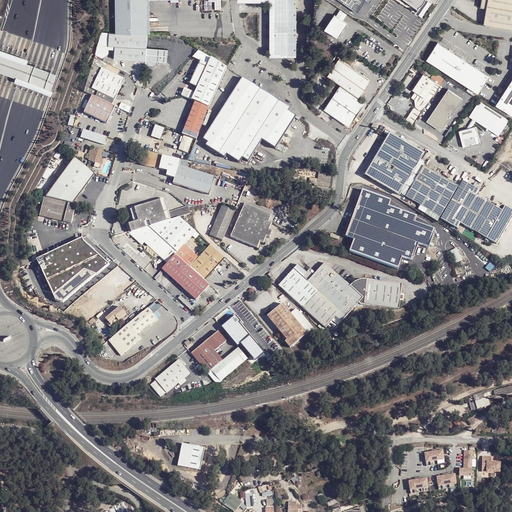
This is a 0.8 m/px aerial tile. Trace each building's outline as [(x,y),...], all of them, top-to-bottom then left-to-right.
[(186,0),(114,0),(116,33),(148,35),(148,34),(150,34),(149,2),(186,0)] [(222,10),(222,0),(209,0),(209,1),(215,2),(215,10),(222,10)] [(236,0),(237,2),(270,2),(270,55),(284,56),(294,63),(294,56),(296,56),(294,0),(236,0)] [(338,0),(352,9),(357,12),(365,0),(338,0)] [(403,0),(408,3),(419,10),(424,0),(403,0)] [(511,0),(482,0),(481,8),(487,9),(484,25),(511,29),(511,0)] [(345,15),(346,13),(339,9),(335,15),(342,20),(345,15)] [(342,20),(335,15),(333,15),(323,30),(337,38),(348,24),(342,20)] [(108,46),(109,33),(101,32),(95,53),(108,54),(108,51),(114,51),(114,46),(108,46)] [(147,48),(148,35),(116,33),(109,33),(108,46),(114,46),(114,51),(112,60),(146,62),(147,48)] [(437,42),(425,59),(476,94),(488,77),(437,42)] [(0,47),(0,70),(51,85),(56,71),(31,63),(31,59),(0,47)] [(168,50),(147,48),(146,62),(146,66),(154,66),(156,64),(157,62),(167,63),(168,50)] [(227,69),(225,67),(223,66),(216,60),(212,59),(202,54),(198,62),(189,83),(195,87),(193,92),(183,88),(179,97),(193,103),(208,107),(227,69)] [(349,67),(338,59),(326,77),(338,85),(357,98),(369,81),(349,67)] [(124,79),(100,68),(92,65),(85,92),(92,96),(112,105),(115,100),(124,79)] [(436,82),(440,85),(443,79),(434,72),(430,77),(436,81),(436,82)] [(425,99),(435,83),(422,74),(412,90),(414,92),(425,99)] [(290,105),(243,75),(241,77),(204,137),(208,140),(206,143),(225,155),(227,151),(240,159),(243,155),(249,158),(262,137),(276,145),(295,113),(288,108),(290,105)] [(511,79),(495,104),(511,115),(511,79)] [(439,85),(435,83),(425,99),(414,92),(410,97),(414,100),(415,108),(419,111),(424,107),(439,85)] [(364,103),(338,87),(323,110),(348,127),(364,103)] [(453,103),(458,96),(446,88),(441,95),(444,97),(430,116),(446,127),(459,107),(453,103)] [(112,105),(92,96),(89,102),(85,109),(83,114),(106,124),(114,107),(112,105)] [(498,136),(509,121),(479,101),(469,117),(472,120),(465,130),(459,132),(463,149),(481,144),(476,127),(471,128),(476,121),(498,136)] [(131,107),(121,103),(119,108),(129,114),(131,107)] [(196,139),(208,109),(194,104),(183,129),(188,131),(186,135),(196,139)] [(420,112),(413,107),(404,121),(411,125),(420,112)] [(153,128),(150,137),(160,140),(164,129),(154,125),(153,128)] [(104,145),(106,138),(84,130),(81,137),(104,145)] [(398,196),(400,196),(420,160),(423,154),(402,142),(403,139),(400,138),(398,140),(388,134),(364,176),(371,179),(398,196)] [(192,139),(183,136),(177,151),(186,154),(192,139)] [(92,155),(90,154),(88,160),(96,163),(98,157),(100,158),(103,150),(94,147),(93,151),(92,155)] [(157,170),(160,156),(142,151),(139,165),(157,170)] [(55,158),(63,164),(66,160),(59,154),(55,158)] [(176,166),(178,160),(160,156),(157,170),(164,172),(163,177),(172,179),(176,166)] [(47,196),(65,200),(73,202),(91,180),(94,175),(91,172),(76,157),(68,168),(60,179),(51,190),(47,196)] [(420,160),(400,196),(401,196),(419,206),(439,219),(458,187),(423,166),(424,164),(424,162),(420,160)] [(60,179),(68,168),(63,164),(55,175),(60,179)] [(176,166),(173,176),(172,179),(171,183),(190,189),(206,195),(212,179),(212,178),(183,168),(176,166)] [(53,171),(47,167),(42,177),(47,180),(53,171)] [(331,176),(331,174),(319,172),(315,187),(328,189),(329,187),(331,176)] [(45,187),(48,183),(42,178),(35,189),(42,192),(45,187)] [(496,248),(511,218),(511,211),(504,206),(503,208),(501,211),(475,196),(478,191),(462,181),(458,187),(439,219),(456,229),(459,225),(464,228),(496,248)] [(51,190),(45,187),(42,192),(45,195),(47,196),(51,190)] [(361,188),(352,213),(344,236),(352,241),(348,253),(395,271),(401,259),(411,262),(417,246),(427,249),(435,230),(414,223),(417,216),(389,206),(391,200),(361,188)] [(73,202),(65,200),(47,196),(45,195),(42,205),(39,216),(39,217),(71,226),(76,202),(73,202)] [(177,217),(189,214),(186,206),(165,211),(161,198),(127,207),(130,220),(124,222),(127,231),(147,226),(177,217)] [(245,202),(229,238),(257,249),(258,244),(262,244),(264,238),(268,239),(272,231),(269,230),(272,223),(268,221),(272,214),(245,202)] [(209,234),(220,240),(233,211),(222,206),(209,234)] [(417,210),(436,223),(439,219),(419,206),(417,210)] [(169,248),(174,252),(181,244),(185,240),(192,231),(177,217),(147,226),(169,248)] [(142,240),(160,257),(169,248),(147,226),(127,231),(139,243),(142,240)] [(82,239),(76,242),(78,248),(80,253),(87,250),(82,239)] [(78,248),(76,242),(31,262),(32,266),(38,264),(41,270),(64,261),(80,253),(78,248)] [(174,252),(172,253),(176,257),(185,248),(181,244),(174,252)] [(204,277),(222,260),(207,245),(198,254),(195,251),(192,254),(195,257),(189,263),(204,277)] [(456,248),(449,252),(453,259),(453,260),(455,264),(462,261),(456,248)] [(185,267),(173,256),(160,271),(153,279),(155,280),(162,273),(172,282),(185,267)] [(65,264),(64,261),(41,270),(43,274),(65,264)] [(186,266),(201,280),(204,277),(189,263),(186,266)] [(361,304),(399,308),(400,299),(401,294),(402,284),(373,279),(367,279),(361,278),(358,279),(353,282),(350,285),(324,263),(315,272),(310,268),(306,272),(297,264),(279,285),(325,327),(332,320),(338,325),(355,307),(359,302),(361,304)] [(185,267),(172,282),(182,291),(196,276),(185,267)] [(207,287),(196,276),(182,291),(194,302),(207,287)] [(116,277),(101,288),(107,296),(122,284),(116,277)] [(107,296),(101,288),(86,300),(93,310),(98,306),(95,303),(99,300),(101,301),(107,296)] [(191,306),(179,296),(177,299),(191,312),(197,306),(194,303),(191,306)] [(160,308),(155,303),(143,313),(152,323),(157,319),(153,314),(160,308)] [(290,314),(282,304),(266,317),(286,341),(284,343),(289,349),(307,335),(290,314)] [(107,321),(105,322),(110,329),(126,315),(120,308),(106,319),(107,321)] [(232,317),(219,329),(236,349),(255,333),(249,326),(243,330),(239,324),(245,320),(236,308),(229,314),(232,317)] [(295,310),(290,314),(307,335),(312,330),(300,315),(295,310)] [(152,323),(143,313),(129,325),(137,335),(152,323)] [(91,325),(95,321),(91,315),(86,319),(91,325)] [(141,341),(129,325),(108,341),(121,357),(141,341)] [(218,331),(190,355),(206,374),(221,361),(213,352),(226,341),(218,331)] [(236,349),(221,361),(206,374),(218,385),(246,361),(237,348),(236,349)] [(179,358),(150,385),(160,398),(191,374),(182,361),(179,358)] [(511,394),(511,385),(502,389),(504,397),(511,394)] [(474,403),(486,400),(484,394),(472,397),(474,403)] [(494,397),(486,400),(474,403),(476,411),(489,409),(488,403),(495,401),(494,397)] [(205,450),(182,445),(177,467),(199,472),(205,450)] [(441,451),(424,454),(426,463),(443,460),(441,451)] [(464,451),(464,467),(472,467),(472,451),(464,451)] [(491,457),(482,457),(481,471),(499,472),(500,462),(491,462),(491,457)] [(454,475),(436,478),(438,487),(456,484),(454,475)] [(426,480),(409,483),(410,492),(428,489),(426,480)] [(252,491),(240,492),(240,499),(245,498),(246,507),(253,506),(252,491)] [(241,511),(246,507),(230,494),(223,501),(236,511),(241,511)] [(311,511),(312,510),(308,509),(308,511),(301,511),(302,503),(297,503),(297,502),(289,502),(288,511),(289,511),(311,511)]
